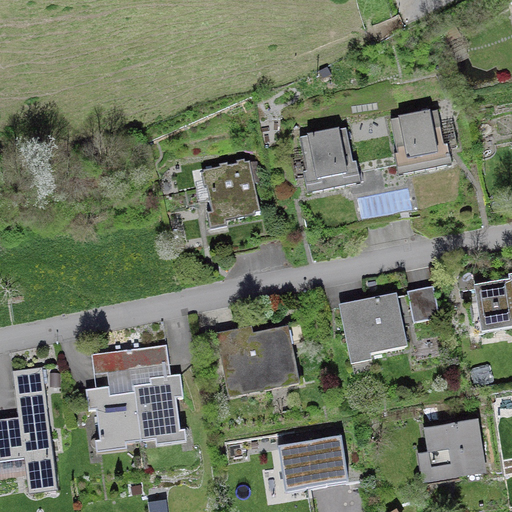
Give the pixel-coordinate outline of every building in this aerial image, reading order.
[(395,122),(407,177),(456,167),(445,112),(395,122)] [(301,141),(315,195),(359,184),(345,130),(301,141)] [(210,223),(224,220),(231,249),(259,243),(252,215),(259,213),(248,164),(199,175),(210,223)] [(407,184),(381,188),(386,217),(411,213),(407,184)] [(381,188),(357,192),(362,221),(386,217),(381,188)] [(511,287),(479,292),(485,339),(511,335),(511,287)] [(358,310),(343,313),(355,373),(359,372),(417,359),(404,300),(358,310)] [(295,329),(218,342),(229,407),(306,394),(295,329)] [(0,425),(0,465),(33,461),(37,493),(62,489),(46,373),(14,377),(21,422),(0,425)] [(184,383),(135,390),(143,453),(192,447),(184,383)] [(101,459),(143,453),(135,390),(93,395),(101,459)] [(485,424),(424,434),(433,490),(494,481),(485,424)] [(275,453),(283,504),(348,493),(340,440),(295,447),(292,431),(224,442),(227,460),(275,453)] [(507,511),(505,492),(475,496),(477,511),(507,511)] [(154,511),(170,511),(170,501),(154,502),(154,511)]
